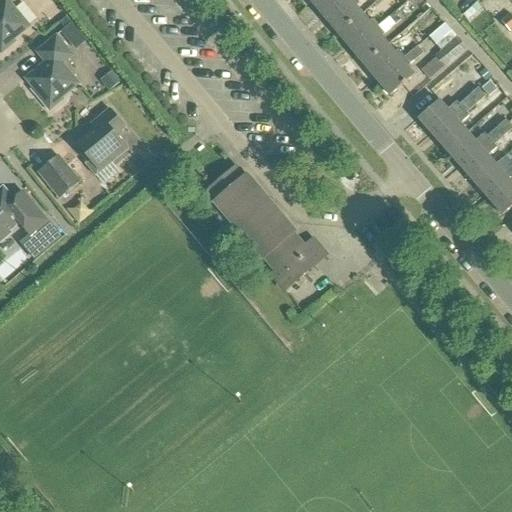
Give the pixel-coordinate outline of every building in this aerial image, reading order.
[(15,41),(30,28),(11,5),(17,0),(0,0),(0,53),(2,55),(16,43),(15,41)] [(326,21),(351,0),(320,0),(313,6),(326,21)] [(359,6),(354,0),(351,0),(326,21),(339,37),(362,17),(356,9),(359,6)] [(370,25),(362,17),(339,37),(352,52),(379,29),(373,22),(370,25)] [(511,18),(511,17),(502,25),(510,35),(511,33),(511,18)] [(65,30),(72,24),(67,18),(60,24),(65,30)] [(76,52),(87,42),(72,24),(65,30),(61,34),(76,52)] [(436,46),(452,32),(446,25),(429,39),(436,46)] [(385,37),(379,29),(352,52),(364,67),(388,48),(382,40),(385,37)] [(34,90),(32,92),(50,113),(65,101),(63,99),(79,85),(63,66),(73,57),(57,38),(37,54),(46,64),(26,81),(34,90)] [(446,68),(467,50),(457,38),(436,56),(446,68)] [(395,56),(388,48),(364,67),(377,83),(404,60),(398,53),(395,56)] [(411,67),(404,60),(377,83),(391,99),(415,78),(407,70),(411,67)] [(110,94),(121,85),(113,73),(101,83),(110,94)] [(478,91),(469,99),(476,108),(485,100),(478,91)] [(467,116),(476,108),(469,99),(460,107),(463,111),(467,116)] [(433,138),(463,111),(460,107),(458,105),(448,113),(440,103),(419,121),(433,138)] [(77,146),(100,174),(128,151),(117,137),(126,129),(110,111),(92,126),(96,131),(77,146)] [(469,119),(467,116),(463,111),(433,138),(447,154),(468,136),(461,127),(469,119)] [(511,130),(506,123),(496,131),(503,139),(511,130)] [(503,139),(496,131),(487,139),(491,143),(494,146),(503,139)] [(461,170),(491,143),(487,139),(484,136),(475,144),(468,136),(447,154),(461,170)] [(497,150),(494,146),(491,143),(461,170),(475,185),(496,167),(488,158),(497,150)] [(39,174),(60,200),(80,183),(59,158),(39,174)] [(488,201),(511,180),(511,167),(503,176),(496,167),(475,185),(488,201)] [(285,293),(326,259),(313,243),(304,250),(292,237),(294,235),(247,179),(245,180),(237,170),(210,194),(217,204),(216,205),(263,261),(265,260),(276,274),(272,277),(285,293)] [(511,180),(488,201),(502,218),(511,209),(511,180)] [(34,240),(51,226),(24,194),(14,202),(4,189),(0,192),(0,244),(11,235),(9,233),(20,224),(34,240)] [(73,209),(83,221),(94,212),(85,200),(73,209)] [(386,260),(380,253),(374,258),(380,265),(386,260)]
